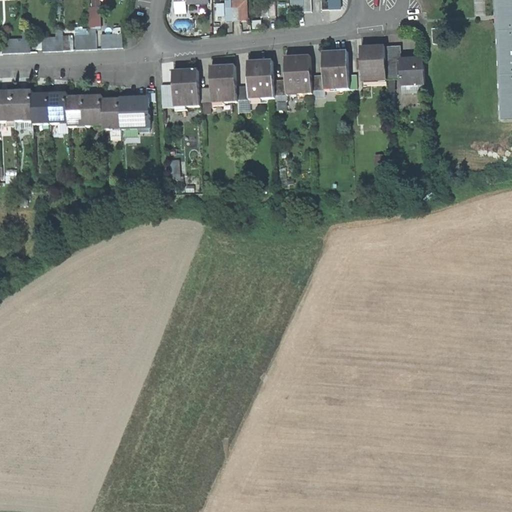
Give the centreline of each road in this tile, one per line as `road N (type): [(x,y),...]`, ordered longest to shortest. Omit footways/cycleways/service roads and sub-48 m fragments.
road 1 (residential): [(360,0),(350,26),(158,51)]
road 2 (residential): [(158,51),(0,60)]
